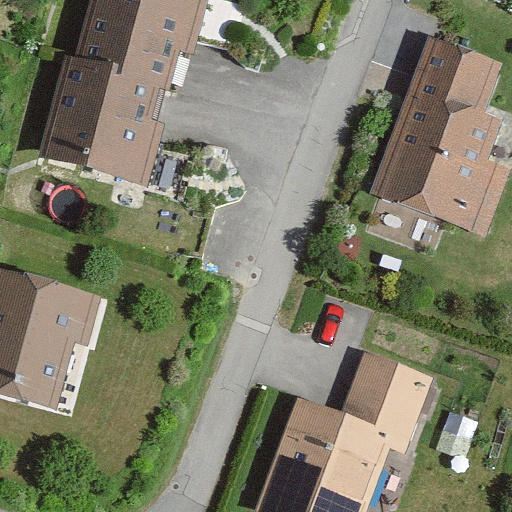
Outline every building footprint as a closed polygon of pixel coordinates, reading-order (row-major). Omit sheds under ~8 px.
[(203,5),(185,0),(90,0),(72,67),(63,67),(39,160),(144,187),(157,138),(143,134),(152,99),(164,98),(174,61),(188,64),(203,5)] [(500,0),(457,0),(496,13),(500,0)] [(495,73),(428,49),(371,206),(485,247),(510,177),(487,169),(501,131),(477,122),(495,73)] [(99,306),(0,281),(0,401),(52,415),(68,350),(87,355),(99,306)] [(360,357),(335,425),(389,445),(410,452),(435,384),(360,357)] [(335,425),(296,410),(257,511),(363,511),(389,445),(335,425)]
